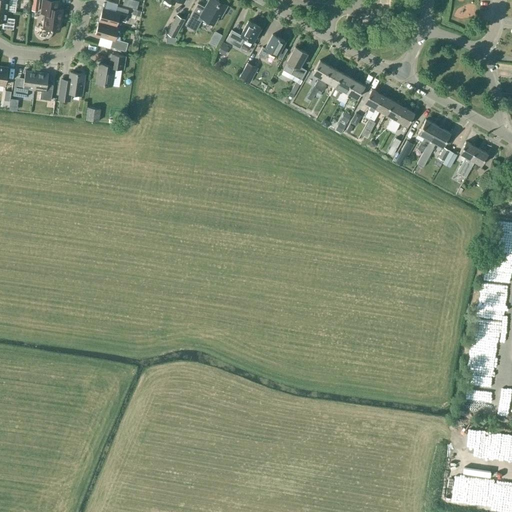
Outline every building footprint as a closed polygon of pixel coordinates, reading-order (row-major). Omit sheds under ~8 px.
[(0,0),(0,9),(15,11),(16,0),(0,0)] [(44,28),(58,30),(61,9),(57,9),(58,1),(50,0),(42,0),(41,12),(46,13),(44,28)] [(218,0),(208,0),(205,7),(197,3),(190,16),(197,20),(199,17),(213,24),(218,15),(220,17),(227,5),(218,0)] [(496,10),(493,0),(486,2),(488,12),(496,10)] [(125,21),(128,10),(117,6),(115,11),(102,8),(98,22),(116,26),(118,19),(125,21)] [(6,17),(7,10),(0,9),(0,21),(2,21),(2,28),(13,29),(14,18),(6,17)] [(174,37),(184,19),(176,15),(166,33),(174,37)] [(225,40),(239,48),(245,37),(252,41),(260,27),(248,20),(240,35),(231,30),(225,40)] [(164,21),(156,28),(161,34),(169,27),(164,21)] [(116,26),(98,22),(94,36),(111,40),(110,47),(125,51),(127,43),(115,39),(118,27),(116,26)] [(277,55),(284,41),(272,34),(265,48),(262,47),(258,55),(266,59),(270,51),(277,55)] [(227,45),(222,42),(217,51),(222,54),(227,45)] [(282,69),(301,79),(306,70),(299,66),(306,53),(295,46),(282,69)] [(123,69),(125,59),(111,57),(109,65),(99,63),(96,83),(111,85),(114,68),(123,69)] [(314,86),(318,89),(330,66),(319,60),(312,73),(320,78),(318,81),(317,80),(314,86)] [(258,68),(247,62),(238,77),(249,83),(258,68)] [(326,81),(334,85),(341,72),(330,66),(318,89),(322,91),(326,85),(324,84),(326,81)] [(27,88),(34,89),(36,72),(25,70),(23,81),(15,80),(13,95),(26,97),(27,88)] [(48,73),(36,72),(34,89),(41,90),(39,99),(50,100),(52,89),(46,88),(48,73)] [(82,95),(85,74),(70,72),(68,85),(60,84),(58,99),(66,100),(67,93),(82,95)] [(353,78),(341,72),(334,85),(342,90),(340,93),(339,92),(336,98),(340,101),(353,78)] [(364,85),(353,78),(340,101),(344,103),(348,97),(346,96),(348,93),(356,98),(364,85)] [(9,104),(11,90),(3,89),(1,102),(9,104)] [(365,116),(369,118),(382,95),(371,89),(364,102),(371,106),(365,116)] [(379,110),(385,113),(392,101),(382,95),(369,118),(373,120),(379,110)] [(386,128),(390,130),(403,106),(392,101),(385,113),(392,117),(386,128)] [(413,112),(403,106),(390,130),(393,132),(399,121),(406,125),(413,112)] [(100,108),(88,107),(86,119),(98,120),(100,108)] [(417,148),(423,152),(437,125),(425,119),(417,133),(424,137),(421,141),(417,148)] [(449,132),(437,125),(423,152),(421,155),(427,158),(435,142),(442,146),(449,132)] [(402,165),(414,144),(406,140),(394,161),(402,165)] [(457,172),(461,174),(476,147),(465,141),(459,152),(465,156),(457,172)] [(449,150),(443,147),(437,158),(443,161),(449,150)] [(487,153),(476,147),(461,174),(465,176),(474,161),(480,164),(487,153)] [(456,154),(449,150),(446,156),(454,160),(456,154)] [(487,179),(483,176),(481,176),(477,184),(482,187),(487,179)] [(482,321),(499,322),(499,311),(482,311),(482,321)] [(469,386),(469,398),(496,398),(496,386),(469,386)]
